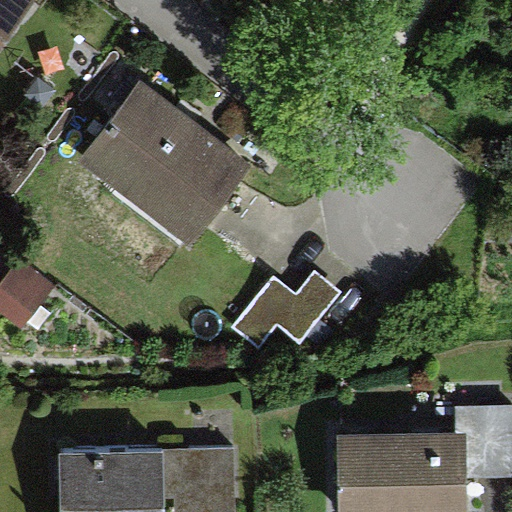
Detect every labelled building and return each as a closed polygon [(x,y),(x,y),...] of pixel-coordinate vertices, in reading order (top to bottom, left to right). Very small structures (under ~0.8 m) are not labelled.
[(0,0),(0,44),(33,0),(0,0)] [(200,126),(141,81),(79,162),(189,247),(252,166),(200,126)] [(54,281),(19,254),(0,277),(0,305),(21,322),(54,281)] [(295,293),(273,275),(232,326),(259,348),(277,325),(300,344),(341,292),(314,270),(295,293)] [(511,405),(456,406),(457,432),(466,432),(467,478),(511,477),(511,405)] [(337,435),(338,511),(467,511),(467,493),(467,478),(466,432),(457,432),(337,435)] [(164,449),(164,453),(165,499),(176,499),(176,511),(235,511),(234,449),(164,449)] [(61,454),(61,511),(165,511),(165,499),(164,453),(61,454)]
